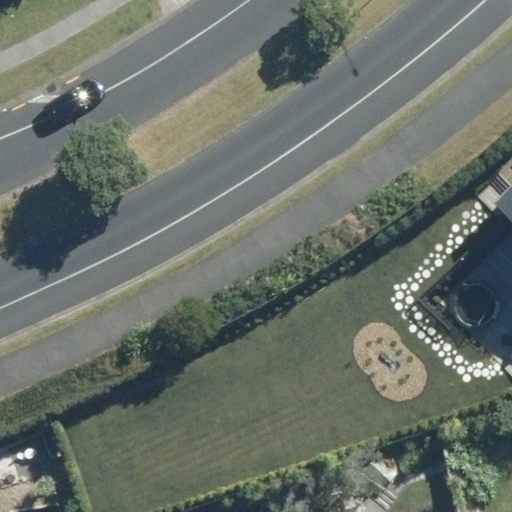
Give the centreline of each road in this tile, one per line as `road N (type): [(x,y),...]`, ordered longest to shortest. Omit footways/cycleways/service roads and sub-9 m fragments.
road 1 (secondary): [(452,0),(382,68),(105,236),(0,286)]
road 2 (secondary): [(0,166),(57,142),(300,0)]
